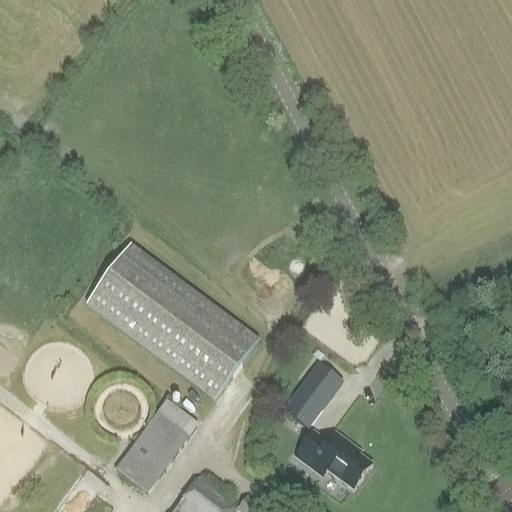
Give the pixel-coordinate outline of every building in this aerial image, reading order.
[(216,406),(260,346),(133,251),(89,311),(216,406)] [(199,429),(167,405),(116,474),(148,498),(199,429)] [(325,475),(342,487),(334,497),(345,506),(372,469),(352,454),(354,452),(335,438),(328,447),(313,436),(295,461),(321,480),(325,475)] [(239,511),(240,510),(201,481),(177,511),(239,511)] [(266,511),(249,500),(239,511),(266,511)]
